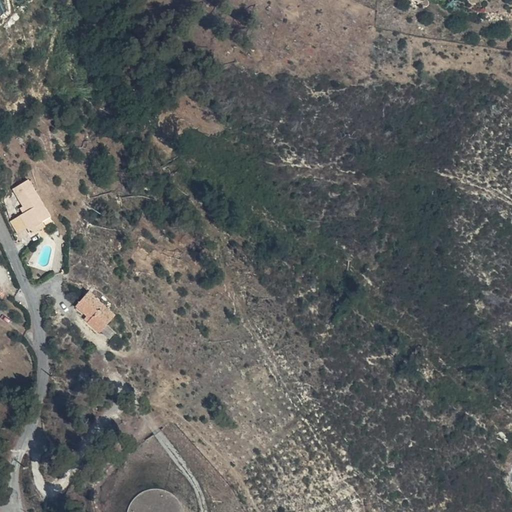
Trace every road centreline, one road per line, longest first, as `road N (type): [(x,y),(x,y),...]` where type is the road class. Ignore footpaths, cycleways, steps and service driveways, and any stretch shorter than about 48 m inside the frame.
road 1 (track): [(511,200),(466,172),(310,164),(126,97),(190,190),(258,346),(373,511)]
road 2 (residential): [(0,221),(34,304),(42,356),(43,385),(17,459),(24,511)]
